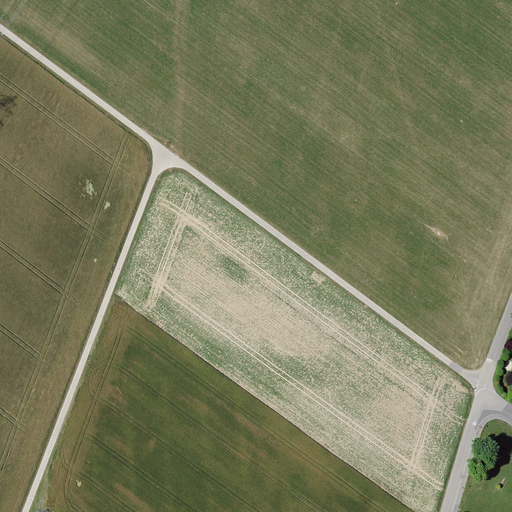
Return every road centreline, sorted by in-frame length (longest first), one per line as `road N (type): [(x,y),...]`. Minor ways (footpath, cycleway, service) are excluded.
road 1 (track): [(0,27),(483,390)]
road 2 (track): [(163,149),(24,511)]
road 3 (residential): [(483,390),(446,511)]
